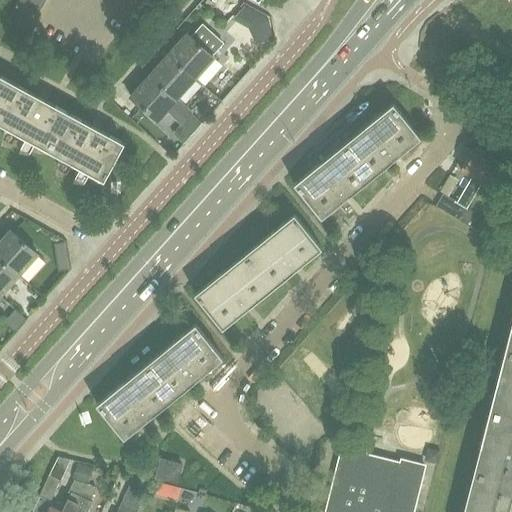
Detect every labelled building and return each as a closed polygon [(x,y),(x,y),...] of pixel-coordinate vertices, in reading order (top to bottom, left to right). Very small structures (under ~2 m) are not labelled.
[(35,20),(41,10),(23,0),(19,0),(14,9),(35,20)] [(23,0),(41,10),(45,0),(23,0)] [(248,29),(249,31),(269,19),(244,5),(232,19),(248,29)] [(29,31),(35,20),(14,9),(9,20),(29,31)] [(187,32),(169,53),(196,78),(215,57),(213,55),(223,43),(203,25),(192,36),(187,32)] [(176,100),(177,98),(196,78),(169,53),(149,75),(176,100)] [(0,109),(15,82),(0,74),(0,109)] [(192,112),(177,98),(176,100),(149,75),(130,96),(158,120),(167,110),(181,123),(192,112)] [(0,122),(49,150),(70,112),(15,82),(0,109),(0,122)] [(421,137),(409,122),(393,102),(343,143),(371,178),(421,137)] [(70,112),(49,150),(105,180),(125,142),(70,112)] [(192,112),(186,119),(195,128),(202,121),(192,112)] [(322,218),(371,178),(343,143),(293,183),(309,202),(322,218)] [(458,219),(494,158),(475,146),(461,170),(473,176),(458,201),(444,193),(436,206),(458,219)] [(465,224),(470,217),(473,210),(468,207),(483,182),(503,194),(511,178),(511,168),(494,158),(458,219),(465,224)] [(502,217),(491,210),(479,230),(490,237),(502,217)] [(322,248),(310,232),(295,213),(245,253),(273,288),(322,248)] [(0,241),(0,256),(19,274),(38,253),(11,229),(0,241)] [(223,328),(273,288),(245,253),(195,294),(223,328)] [(0,294),(1,295),(19,274),(0,256),(0,294)] [(67,256),(55,258),(57,269),(69,266),(67,256)] [(147,363),(175,397),(224,357),(196,323),(147,363)] [(511,417),(511,352),(505,350),(489,411),(511,417)] [(124,438),(175,397),(147,363),(96,404),(124,438)] [(511,482),(511,417),(489,411),(473,472),(511,482)] [(402,459),(401,462),(365,454),(367,450),(343,444),(342,447),(339,460),(343,461),(332,505),(328,504),(325,511),(412,511),(425,465),(422,464),(402,459)] [(437,463),(440,451),(429,448),(426,460),(437,463)] [(51,501),(60,478),(69,458),(58,456),(50,474),(40,496),(51,501)] [(182,463),(161,458),(156,476),(177,482),(182,463)] [(90,477),(93,467),(77,462),(77,464),(73,479),(79,481),(80,481),(89,483),(90,477)] [(509,511),(511,501),(511,482),(473,472),(463,511),(509,511)] [(75,511),(82,497),(88,484),(79,482),(74,481),(69,491),(72,492),(63,511),(51,506),(47,511),(75,511)] [(82,497),(75,511),(86,511),(92,500),(90,499),(96,487),(91,485),(88,484),(82,497)] [(127,511),(134,497),(127,493),(117,511),(115,511),(113,511),(112,511),(127,511)] [(134,497),(127,511),(136,511),(142,500),(134,497)]
